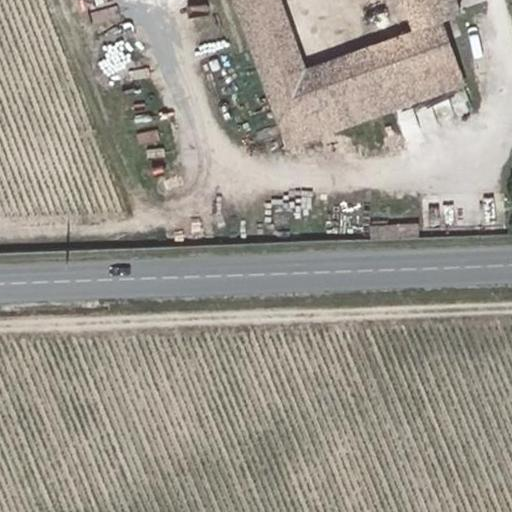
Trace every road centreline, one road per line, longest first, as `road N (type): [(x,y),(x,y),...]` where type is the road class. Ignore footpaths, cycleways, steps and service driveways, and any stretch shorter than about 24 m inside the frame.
road 1 (tertiary): [(0,283),(511,263)]
road 2 (track): [(511,307),(0,325)]
